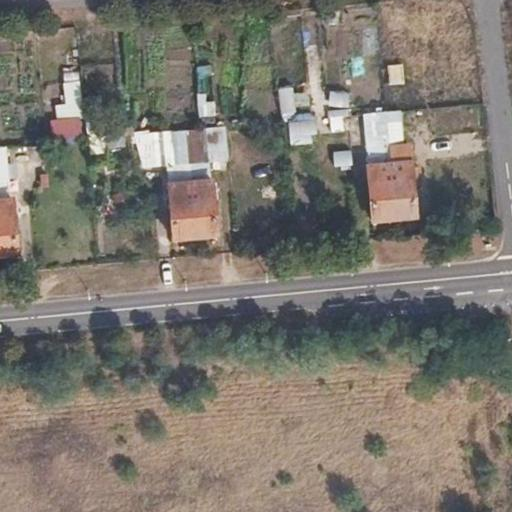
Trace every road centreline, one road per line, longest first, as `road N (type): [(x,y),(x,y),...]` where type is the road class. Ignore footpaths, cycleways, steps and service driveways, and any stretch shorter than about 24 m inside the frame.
road 1 (unclassified): [(0,320),(511,271)]
road 2 (unclassified): [(486,0),(511,186)]
